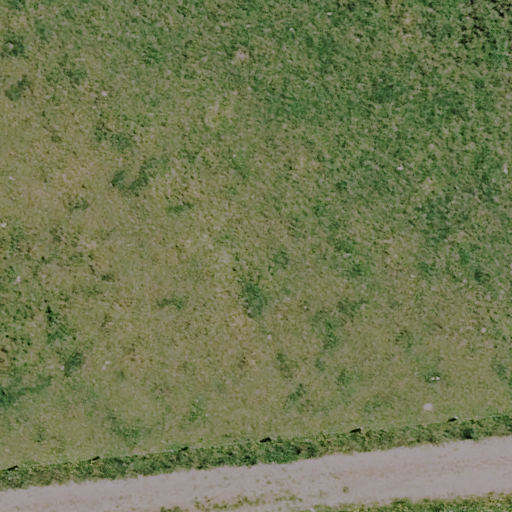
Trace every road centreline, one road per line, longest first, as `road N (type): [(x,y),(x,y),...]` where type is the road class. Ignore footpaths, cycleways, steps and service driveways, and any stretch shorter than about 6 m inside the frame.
road 1 (secondary): [(493,511),(397,0)]
road 2 (track): [(511,417),(446,440),(87,450),(0,460)]
